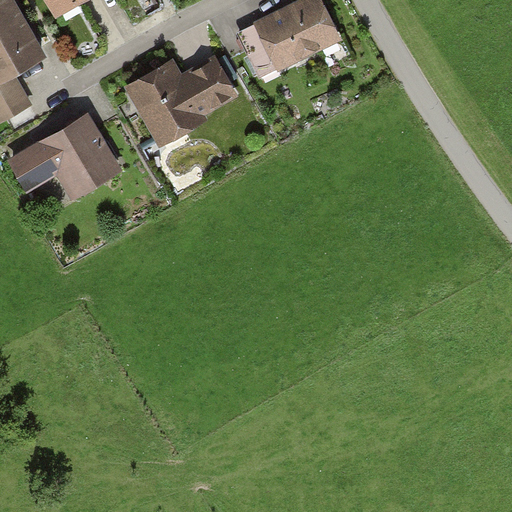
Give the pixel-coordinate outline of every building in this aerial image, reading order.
[(50,52),(20,0),(0,0),(0,123),(34,104),(15,72),(50,52)] [(50,0),(61,17),(90,0),(50,0)] [(347,39),(328,0),(300,0),(256,21),(280,71),(347,39)] [(178,60),(128,87),(163,148),(210,122),(205,114),(243,93),(221,54),(185,74),(178,60)] [(124,167),(91,111),(12,157),(30,188),(60,171),(75,195),(124,167)]
